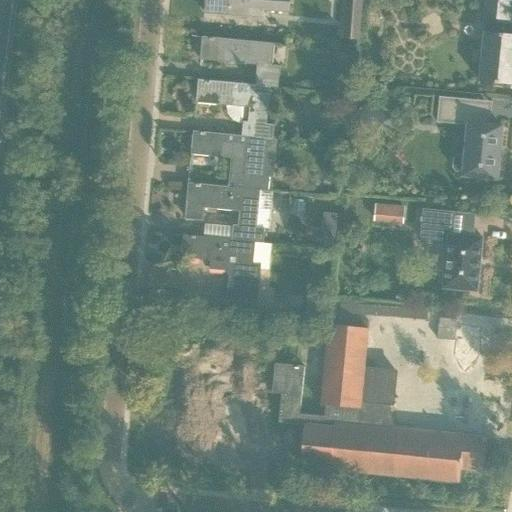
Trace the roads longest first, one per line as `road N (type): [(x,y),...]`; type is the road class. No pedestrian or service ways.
road 1 (residential): [(129,499),(109,475),(151,0)]
road 2 (residential): [(274,511),(129,499)]
